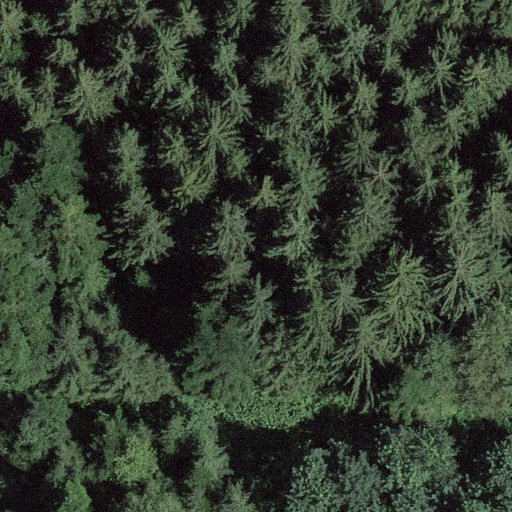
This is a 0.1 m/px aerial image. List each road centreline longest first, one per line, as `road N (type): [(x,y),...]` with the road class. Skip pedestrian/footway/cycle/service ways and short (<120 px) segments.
road 1 (track): [(0,396),(511,439)]
road 2 (track): [(511,61),(273,0)]
